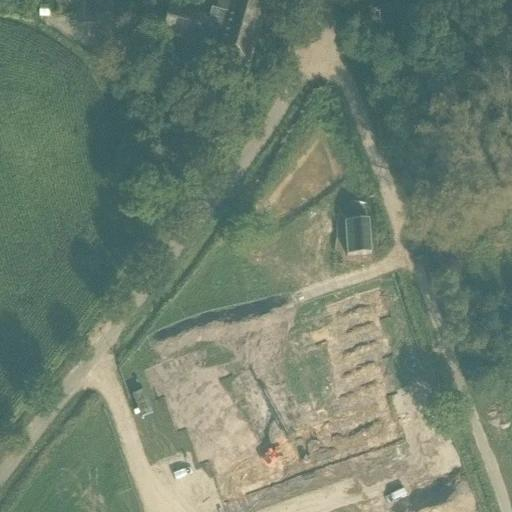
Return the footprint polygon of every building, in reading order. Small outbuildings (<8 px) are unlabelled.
[(221,0),(212,33),(222,36),(216,58),(248,67),(266,0),(221,0)] [(196,41),(203,17),(173,8),(166,33),(196,41)] [(123,55),(125,74),(143,72),(141,54),(123,55)] [(370,255),(368,222),(344,223),(346,257),(370,255)] [(335,284),(326,262),(274,282),(282,304),(335,284)] [(195,359),(150,375),(157,395),(166,392),(179,427),(188,424),(201,459),(211,456),(225,498),(395,437),(380,395),(389,392),(377,357),(386,353),(374,318),(383,314),(376,295),(331,311),(337,328),(331,330),(340,427),(262,455),(208,374),(201,376),(195,359)]
